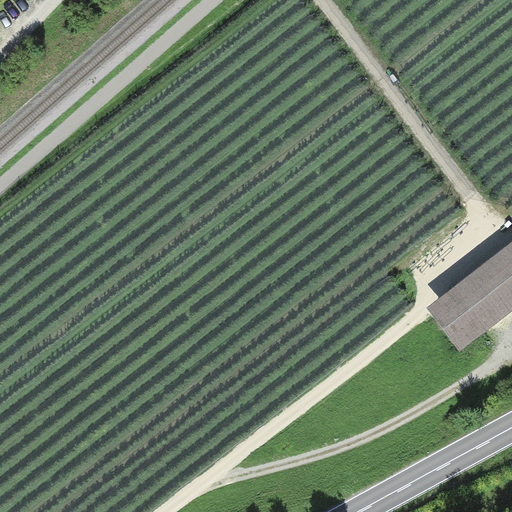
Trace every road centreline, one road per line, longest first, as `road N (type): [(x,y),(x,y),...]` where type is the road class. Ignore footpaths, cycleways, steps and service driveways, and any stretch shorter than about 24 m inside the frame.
road 1 (track): [(324,0),(497,235),(490,256),(167,511)]
road 2 (track): [(201,485),(395,428),(511,355)]
road 3 (track): [(0,189),(216,0)]
road 4 (primary): [(358,511),(511,428)]
